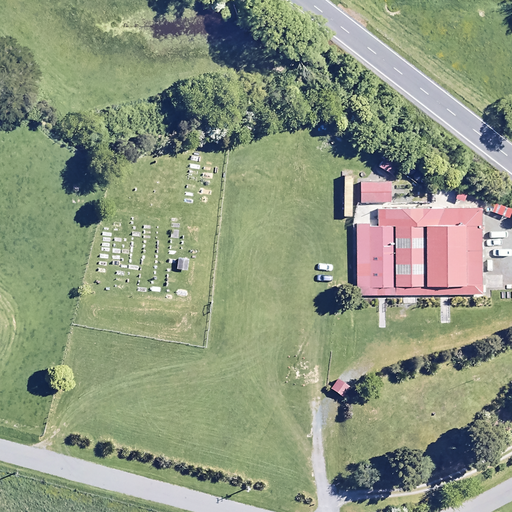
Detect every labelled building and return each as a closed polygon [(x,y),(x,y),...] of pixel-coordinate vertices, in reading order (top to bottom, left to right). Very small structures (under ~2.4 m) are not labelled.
[(394,161),(383,155),(377,167),(388,173),(394,161)] [(425,172),(408,159),(401,169),(418,181),(425,172)] [(388,182),(359,182),(359,202),(388,202),(388,182)] [(451,189),(437,183),(433,193),(447,199),(451,189)] [(332,193),(322,193),(322,213),(332,213),(332,193)] [(479,209),(376,209),(376,225),(355,225),(355,295),(479,294),(479,209)] [(188,258),(177,257),(176,269),(186,270),(188,258)] [(349,389),(335,379),(327,389),(341,400),(349,389)] [(158,444),(156,454),(181,460),(183,451),(158,444)]
